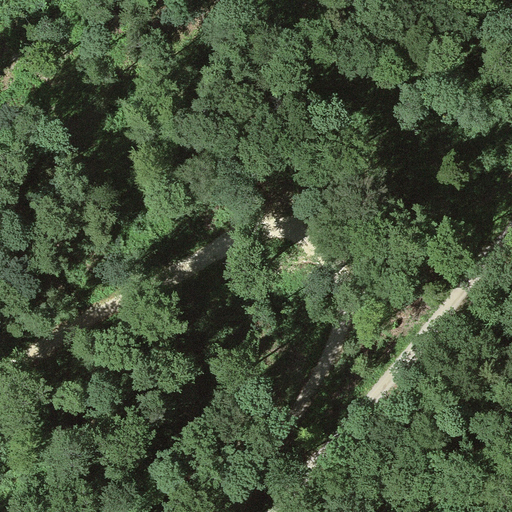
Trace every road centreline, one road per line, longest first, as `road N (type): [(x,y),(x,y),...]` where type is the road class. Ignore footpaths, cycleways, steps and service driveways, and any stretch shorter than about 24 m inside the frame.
road 1 (track): [(226,511),(343,311),(344,280),(321,239),(271,227),(240,236),(85,318),(0,377)]
road 2 (track): [(277,511),(511,229)]
